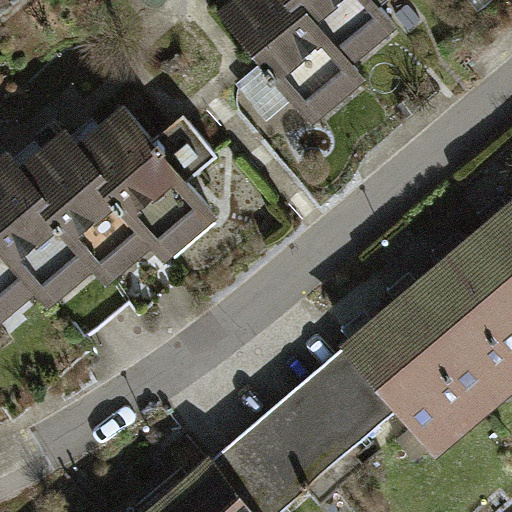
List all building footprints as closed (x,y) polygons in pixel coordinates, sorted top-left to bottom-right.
[(219,0),(321,116),(378,67),(361,48),(406,9),(398,0),(219,0)] [(0,307),(6,315),(53,275),(68,292),(110,256),(124,272),(164,238),(176,251),(230,206),(134,92),(93,126),(80,110),(36,147),(22,130),(0,148),(0,307)] [(397,411),(434,454),(511,388),(511,191),(337,340),(344,348),(397,411)] [(344,348),(216,458),(263,511),(279,511),(397,411),(344,348)] [(263,511),(216,458),(209,451),(139,511),(120,511),(116,507),(109,511),(263,511)]
